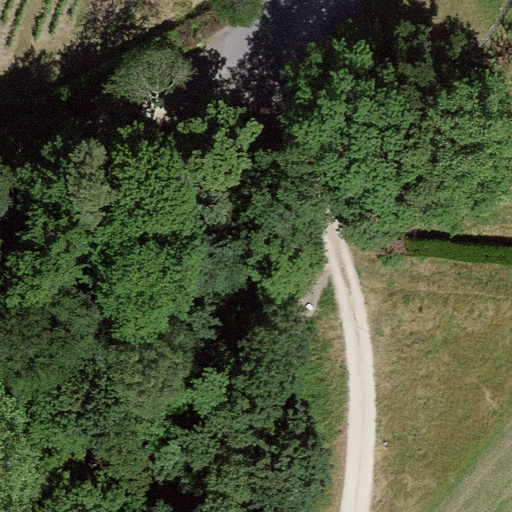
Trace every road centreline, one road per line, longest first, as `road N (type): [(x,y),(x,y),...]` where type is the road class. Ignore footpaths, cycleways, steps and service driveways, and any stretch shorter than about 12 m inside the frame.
road 1 (track): [(267,51),(347,273),(361,383),(356,511)]
road 2 (track): [(0,131),(50,135),(189,89)]
